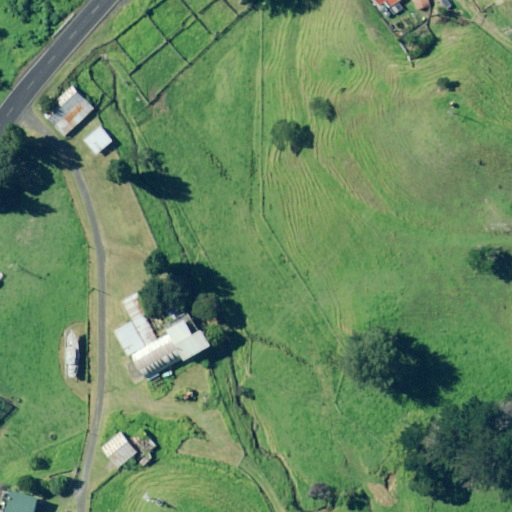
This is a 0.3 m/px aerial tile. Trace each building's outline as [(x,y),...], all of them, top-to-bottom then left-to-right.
[(402,0),(375,0),(385,13),(390,9),(395,15),(404,8),(400,2),(402,0)] [(430,7),(428,0),(413,0),(416,10),(430,7)] [(95,109),(74,87),(45,114),(66,136),(95,109)] [(114,142),(102,127),(85,140),(97,156),(114,142)] [(166,328),(146,290),(123,302),(133,321),(115,330),(129,357),(135,354),(147,379),(185,359),(186,362),(214,347),(206,330),(195,336),(187,320),(170,329),(172,334),(158,341),(155,335),(166,328)] [(74,332),(72,329),(71,329),(70,333),(69,336),(68,339),(67,343),(67,346),(66,349),(66,353),(66,356),(67,360),(67,363),(68,366),(69,370),(70,373),(71,376),(73,379),(75,376),(76,373),(78,370),(79,367),(80,363),(81,360),(81,356),(81,352),(81,349),(80,345),(79,342),(77,338),(76,335),(74,332)] [(140,453),(125,433),(104,448),(120,469),(140,453)] [(37,511),(41,499),(14,491),(8,509),(0,507),(0,511),(37,511)]
